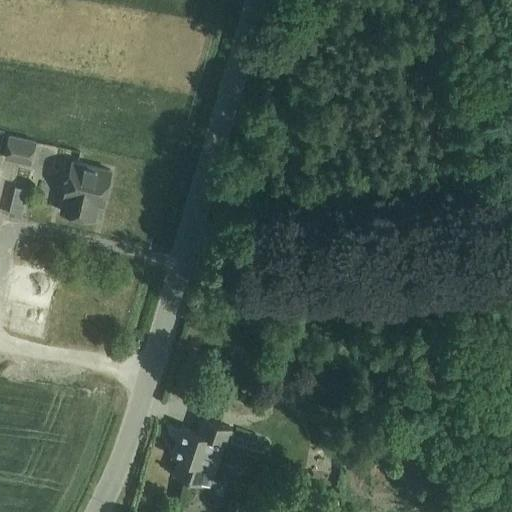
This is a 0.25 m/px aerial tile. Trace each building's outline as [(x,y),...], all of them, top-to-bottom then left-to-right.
[(30,163),(35,141),(9,135),(4,157),(30,163)] [(103,204),(111,170),(72,162),(68,180),(63,183),(61,191),(64,195),(64,196),(65,196),(61,211),(95,219),(98,202),(103,204)] [(12,200),(9,214),(21,217),(25,203),(12,200)] [(289,371),(271,365),(263,390),(280,396),(289,371)] [(175,474),(168,495),(202,507),(210,484),(198,480),(212,437),(226,442),(231,426),(201,415),(196,432),(181,427),(171,456),(180,459),(175,474)]
